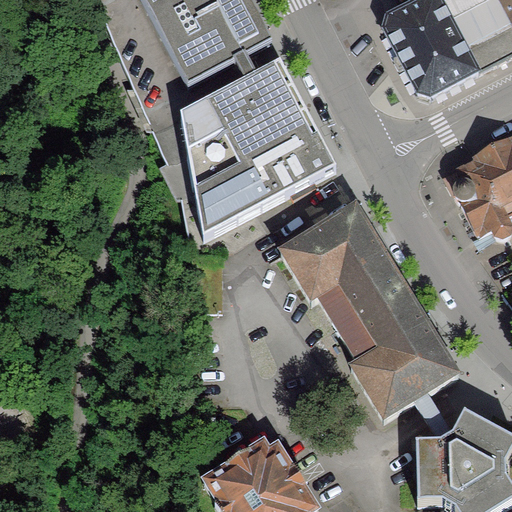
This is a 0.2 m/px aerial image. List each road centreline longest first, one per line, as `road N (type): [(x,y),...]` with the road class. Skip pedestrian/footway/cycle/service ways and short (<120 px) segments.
road 1 (residential): [(511,361),(382,162)]
road 2 (residential): [(382,162),(302,0)]
road 3 (residential): [(382,162),(511,95)]
